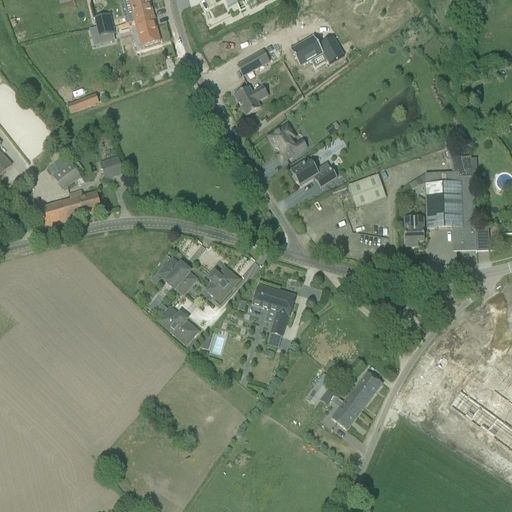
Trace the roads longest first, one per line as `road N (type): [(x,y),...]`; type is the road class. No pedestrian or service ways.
road 1 (unclassified): [(303,261),(168,223),(113,224),(0,250)]
road 2 (unclassified): [(303,261),(204,88),(173,0)]
road 3 (unclassified): [(493,273),(370,279),(303,261)]
road 4 (unclassified): [(396,386),(390,339),(303,261)]
road 5 (unclassified): [(396,386),(493,273)]
road 6 (unclassified): [(342,511),(396,386)]
